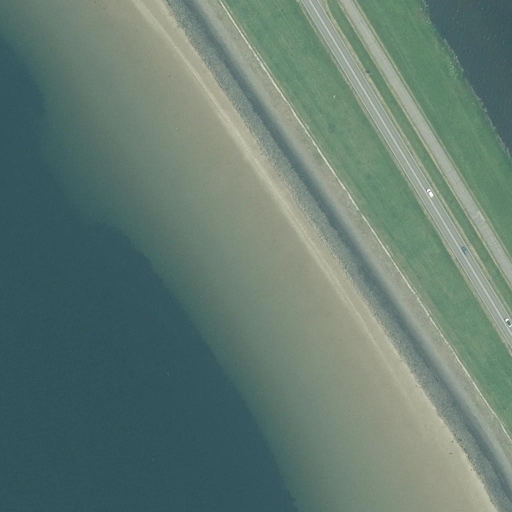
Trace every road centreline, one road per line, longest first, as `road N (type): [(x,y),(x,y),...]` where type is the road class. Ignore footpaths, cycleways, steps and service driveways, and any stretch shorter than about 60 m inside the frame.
road 1 (primary): [(511,335),(308,0)]
road 2 (unclassified): [(511,275),(345,0)]
